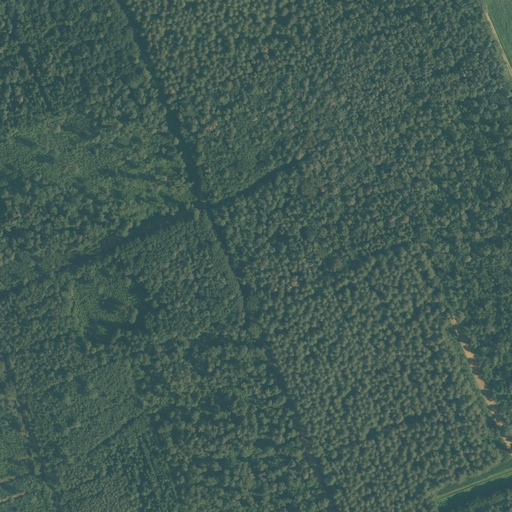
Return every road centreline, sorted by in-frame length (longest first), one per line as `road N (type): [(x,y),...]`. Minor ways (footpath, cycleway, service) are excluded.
road 1 (unknown): [(127,0),(338,511)]
road 2 (track): [(0,355),(63,511)]
road 3 (unknown): [(177,511),(315,455)]
